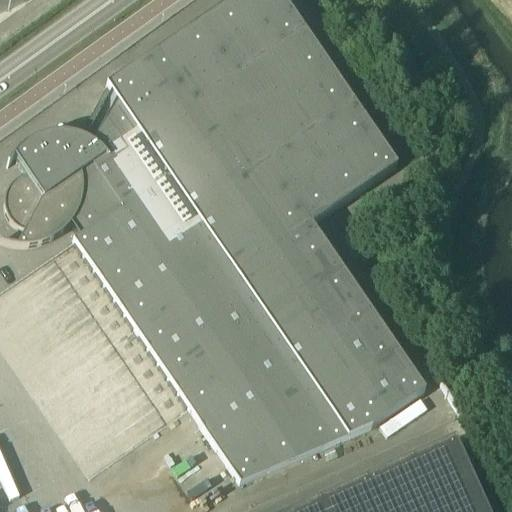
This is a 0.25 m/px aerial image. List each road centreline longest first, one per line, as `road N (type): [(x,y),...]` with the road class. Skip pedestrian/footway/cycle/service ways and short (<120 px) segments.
road 1 (unknown): [(0,330),(21,331),(34,343),(99,511)]
road 2 (tertiary): [(0,79),(109,0)]
